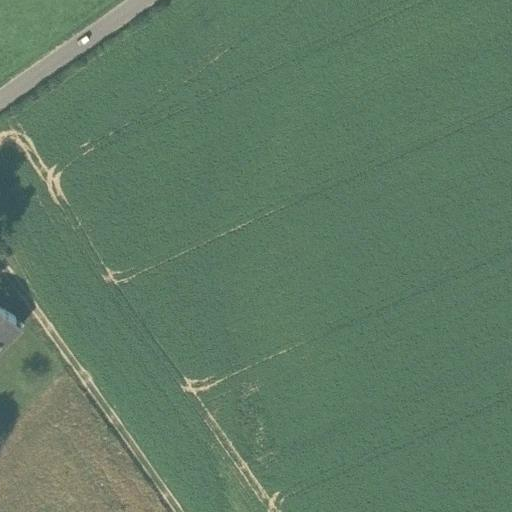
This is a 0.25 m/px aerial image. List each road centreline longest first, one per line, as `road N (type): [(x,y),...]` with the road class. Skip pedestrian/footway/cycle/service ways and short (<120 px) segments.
road 1 (track): [(177,511),(0,264)]
road 2 (unclassified): [(0,100),(143,0)]
